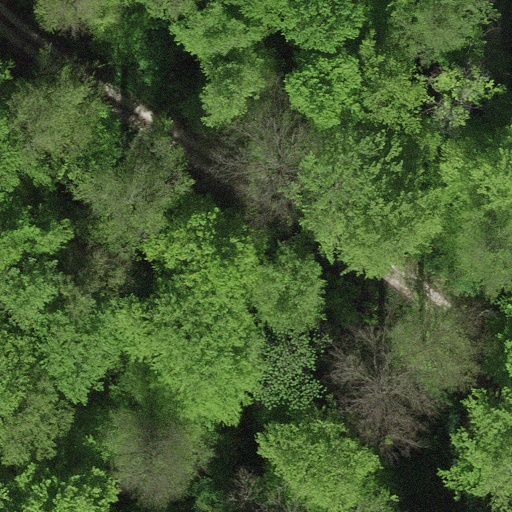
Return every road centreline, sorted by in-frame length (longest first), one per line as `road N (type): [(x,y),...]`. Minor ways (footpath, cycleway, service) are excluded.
road 1 (residential): [(511,366),(449,301),(92,87),(0,12)]
road 2 (track): [(447,511),(510,364)]
